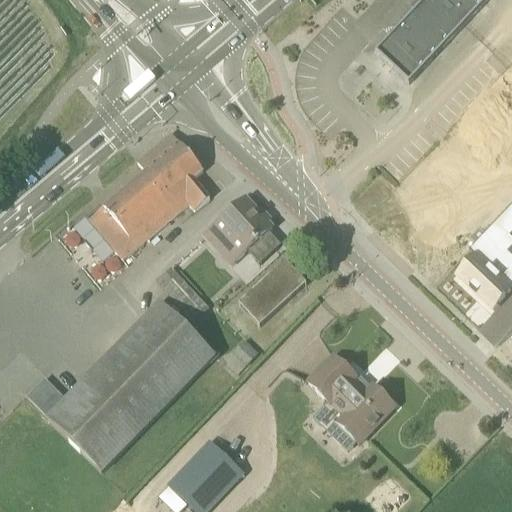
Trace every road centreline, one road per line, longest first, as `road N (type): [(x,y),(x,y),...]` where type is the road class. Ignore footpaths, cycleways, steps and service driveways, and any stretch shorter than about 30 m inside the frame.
road 1 (tertiary): [(511,411),(310,215)]
road 2 (primary): [(0,227),(161,86)]
road 3 (tertiary): [(161,86),(310,215)]
road 4 (tertiary): [(310,215),(270,147),(191,61)]
